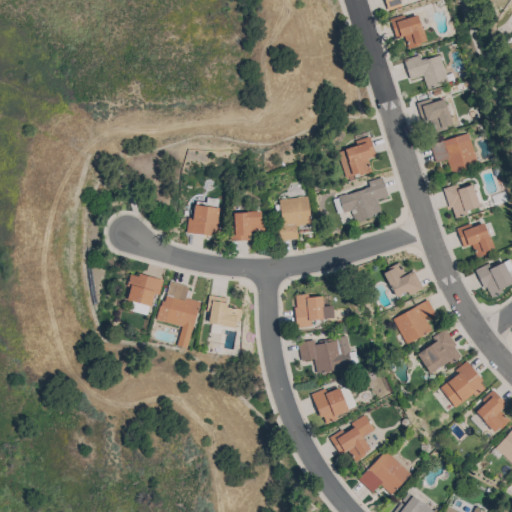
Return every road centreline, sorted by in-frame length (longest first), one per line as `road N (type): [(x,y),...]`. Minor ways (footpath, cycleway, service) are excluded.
road 1 (residential): [(353,0),(450,283),(511,371)]
road 2 (residential): [(126,238),(197,261),(265,270),(347,255),(427,228)]
road 3 (residential): [(265,270),(281,394),(303,448),(351,511)]
